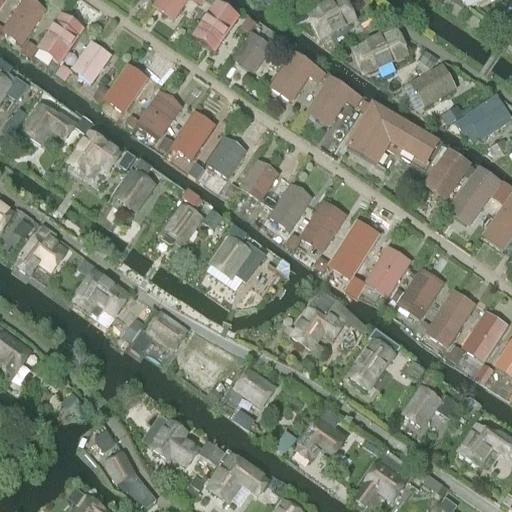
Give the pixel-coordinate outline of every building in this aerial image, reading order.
[(23,0),(6,27),(27,42),(45,14),(24,0),(23,0)] [(174,24),(189,0),(158,0),(152,9),(174,24)] [(460,0),(465,12),(490,0),(460,0)] [(215,1),(191,36),(212,50),(236,16),(215,1)] [(318,45),(357,25),(350,12),(344,1),(309,19),(306,21),(318,45)] [(59,65),(78,38),(57,23),(38,50),(59,65)] [(361,81),(408,60),(400,46),(395,35),(359,50),(348,54),(361,81)] [(231,64),(252,78),(272,51),(250,36),(231,64)] [(70,73),(91,88),(111,61),(89,46),(70,73)] [(309,83),(317,88),(325,76),(293,55),(267,93),(290,109),(309,83)] [(10,89),(3,84),(11,71),(0,62),(0,104),(5,98),(16,106),(25,91),(13,83),(10,89)] [(438,105),(430,91),(449,80),(442,69),(411,87),(396,96),(403,106),(418,98),(425,113),(438,105)] [(129,114),(148,87),(126,71),(106,99),(129,114)] [(346,107),(355,112),(361,101),(329,80),(304,118),(328,133),(346,107)] [(158,95),(136,128),(158,144),(181,111),(158,95)] [(480,145),(511,126),(502,112),(495,101),(465,120),(472,131),(480,145)] [(437,146),(371,108),(371,109),(364,105),(359,114),(365,118),(346,151),(375,169),(389,146),(426,167),(437,146)] [(77,128),(61,116),(50,117),(39,109),(20,135),(40,149),(49,136),(63,146),(77,128)] [(193,162),(206,145),(214,134),(191,118),(171,146),(193,162)] [(96,170),(107,178),(122,157),(91,135),(86,143),(68,169),(87,183),(96,170)] [(245,156),(230,145),(224,141),(206,169),(226,183),(245,156)] [(428,185),(448,198),(468,167),(449,154),(428,185)] [(260,206),(278,179),(257,164),(238,192),(260,206)] [(468,231),(500,185),(477,169),(445,214),(468,231)] [(115,202),(135,217),(153,190),(134,176),(115,202)] [(271,215),(293,229),(311,202),(290,187),(271,215)] [(511,240),(511,206),(505,202),(479,239),(502,255),(511,240)] [(322,258),(347,219),(323,204),(298,242),(322,258)] [(14,220),(6,214),(0,209),(0,237),(0,238),(14,220)] [(182,250),(201,224),(181,210),(163,236),(182,250)] [(353,282),(378,244),(354,228),(329,266),(353,282)] [(34,264),(50,276),(64,256),(38,237),(16,268),(26,275),(34,264)] [(229,243),(210,269),(230,283),(233,279),(245,287),(264,259),(246,246),(242,252),(229,243)] [(386,303),(411,265),(387,249),(362,287),(386,303)] [(444,287),(420,271),(395,309),(419,325),(444,287)] [(85,289),(72,307),(88,319),(96,308),(109,318),(112,320),(127,301),(123,298),(97,279),(88,292),(85,289)] [(451,295),(423,339),(446,353),(474,310),(451,295)] [(484,368),(509,330),(485,314),(460,353),(484,368)] [(343,330),(327,318),(322,324),(308,315),(290,341),(310,355),(319,342),(330,349),(343,330)] [(150,341),(171,356),(185,336),(159,317),(145,337),(142,335),(129,353),(137,359),(150,341)] [(0,380),(8,386),(15,377),(29,357),(3,338),(0,342),(0,380)] [(367,395),(392,359),(394,357),(374,343),(366,355),(347,381),(367,395)] [(511,343),(492,374),(511,387),(511,343)] [(260,413),(274,393),(248,375),(234,394),(231,392),(224,402),(234,410),(241,399),(260,413)] [(448,422),(458,409),(443,399),(438,405),(420,392),(402,419),(421,432),(435,413),(448,422)] [(319,455),(330,462),(344,443),(318,424),(294,458),(309,469),(319,455)] [(200,452),(185,442),(187,439),(170,428),(152,454),(168,465),(170,462),(185,473),(200,452)] [(511,451),(511,442),(498,434),(485,437),(476,431),(458,457),(478,471),(490,452),(498,457),(506,462),(511,451)] [(136,478),(125,460),(123,456),(101,468),(114,490),(136,478)] [(405,486),(397,480),(405,470),(386,456),(379,467),(365,486),(391,505),(405,486)] [(238,491),(251,500),(264,481),(232,458),(207,493),(227,507),(238,491)] [(100,511),(85,501),(76,511),(100,511)] [(454,511),(456,510),(445,503),(437,511),(454,511)]
